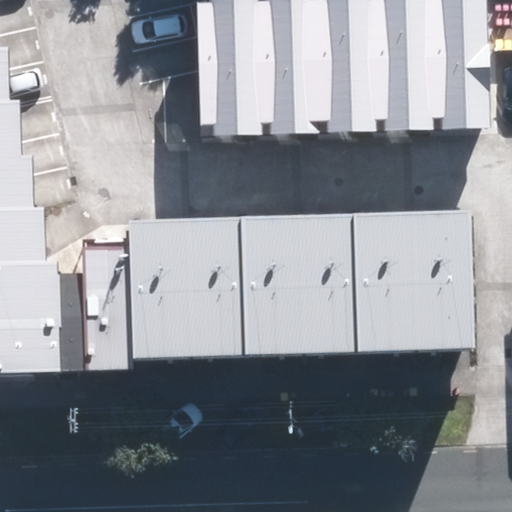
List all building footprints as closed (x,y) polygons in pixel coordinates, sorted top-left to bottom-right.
[(260,0),(207,0),(213,136),(266,134),(260,0)] [(260,0),(266,134),(318,132),(312,0),(260,0)] [(368,0),(312,0),(318,132),(374,130),(368,0)] [(368,0),(374,130),(430,128),(430,127),(424,0),(368,0)] [(482,0),(424,0),(430,127),(487,125),(482,0)] [(0,48),(0,100),(11,101),(9,48),(0,48)] [(11,101),(0,100),(0,155),(22,155),(21,100),(11,101)] [(22,155),(0,155),(0,209),(34,209),(32,155),(22,155)] [(34,209),(0,209),(0,263),(44,262),(43,209),(34,209)] [(469,211),(408,213),(413,348),(474,345),(469,211)] [(408,213),(351,215),(356,350),(413,348),(408,213)] [(351,215),(295,218),(300,352),(356,350),(351,215)] [(295,218),(238,220),(244,354),(300,352),(295,218)] [(238,220),(181,222),(186,356),(244,354),(238,220)] [(181,222),(130,224),(130,238),(135,358),(186,356),(181,222)] [(135,358),(130,238),(83,239),(88,368),(135,366),(135,358)] [(44,262),(0,263),(0,324),(60,323),(58,262),(44,262)] [(60,323),(0,324),(0,372),(61,371),(60,323)]
